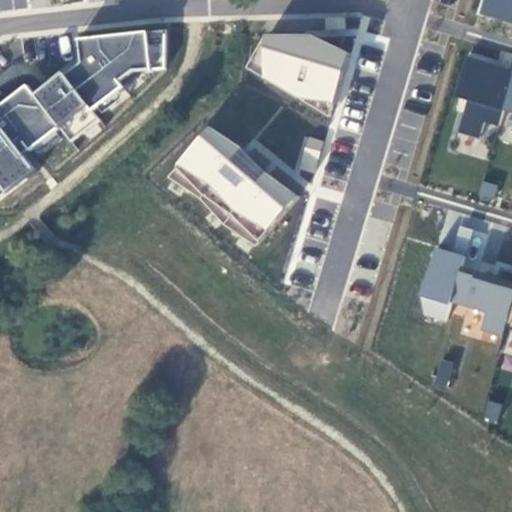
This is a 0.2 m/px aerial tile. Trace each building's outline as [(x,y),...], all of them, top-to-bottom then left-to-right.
[(0,0),(0,8),(26,7),(25,0),(0,0)] [(511,0),(481,0),(478,15),(511,24),(511,0)] [(349,60),(271,20),(245,70),(323,110),(349,60)] [(165,31),(75,33),(76,66),(64,67),(32,91),(25,82),(0,100),(0,198),(38,169),(25,152),(38,152),(64,132),(62,132),(143,70),(166,69),(165,31)] [(511,141),(511,66),(465,54),(454,95),(466,98),(457,131),(481,137),(485,123),(505,128),(502,139),(511,141)] [(204,124),(166,176),(259,243),(297,191),(204,124)] [(317,164),(322,140),(306,137),(301,161),(317,164)] [(501,336),(511,294),(511,267),(433,247),(416,311),(446,319),(450,303),(483,312),(478,330),(501,336)] [(511,307),(500,351),(511,354),(511,307)] [(497,422),(501,404),(487,400),(482,419),(497,422)]
